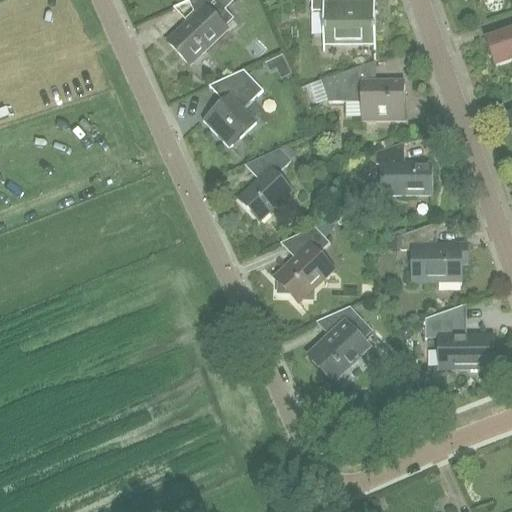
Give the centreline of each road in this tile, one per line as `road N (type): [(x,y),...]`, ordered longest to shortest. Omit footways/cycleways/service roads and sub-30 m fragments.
road 1 (residential): [(338,487),(312,465),(103,0)]
road 2 (residential): [(511,266),(417,0)]
road 3 (residential): [(338,487),(511,419)]
